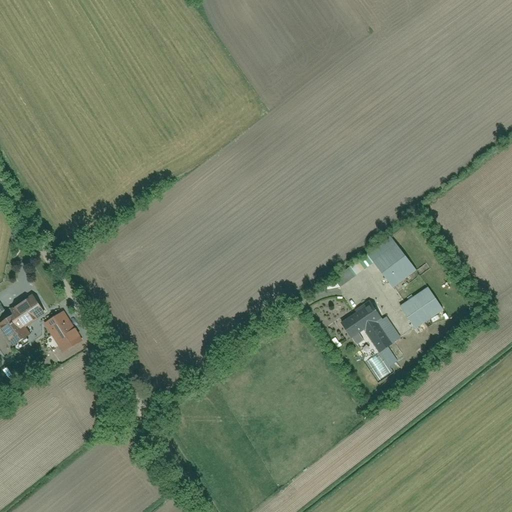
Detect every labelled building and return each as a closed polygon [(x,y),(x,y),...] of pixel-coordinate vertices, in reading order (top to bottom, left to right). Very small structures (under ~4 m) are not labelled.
[(416,270),(389,236),(366,254),(393,288),(416,270)] [(443,309),(428,287),(399,306),(414,329),(443,309)] [(40,310),(27,291),(3,306),(7,313),(3,316),(0,311),(0,335),(6,344),(18,337),(12,328),(40,310)] [(383,321),(370,301),(340,320),(352,339),(365,331),(381,355),(403,341),(388,318),(383,321)] [(61,305),(38,318),(54,347),(77,334),(61,305)] [(377,379),(389,370),(377,354),(365,362),(377,379)]
